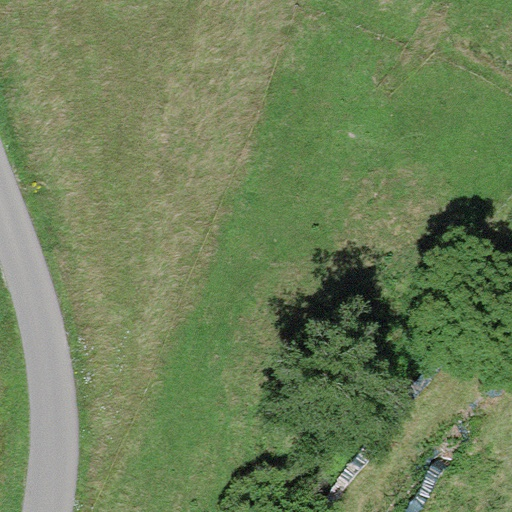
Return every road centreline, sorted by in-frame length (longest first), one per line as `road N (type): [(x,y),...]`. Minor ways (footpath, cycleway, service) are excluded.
road 1 (residential): [(38,511),(46,406),(27,306),(0,226)]
road 2 (track): [(511,315),(342,511)]
